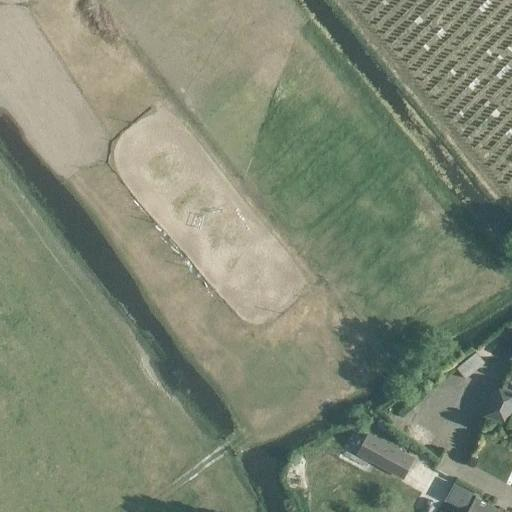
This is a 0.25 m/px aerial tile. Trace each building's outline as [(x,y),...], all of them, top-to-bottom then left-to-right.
[(484,365),(476,354),(456,371),(465,381),(484,365)] [(503,424),(511,404),(511,393),(497,386),(484,415),(503,424)] [(413,462),(370,437),(359,458),(403,483),(413,462)] [(496,511),(473,499),(466,511),(496,511)] [(419,511),(424,506),(416,501),(411,510),(413,511),(419,511)]
